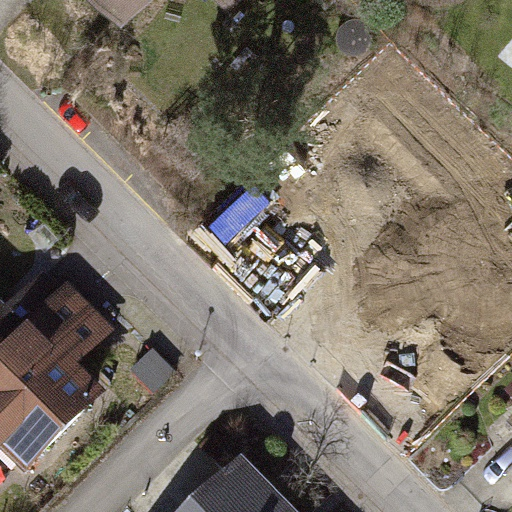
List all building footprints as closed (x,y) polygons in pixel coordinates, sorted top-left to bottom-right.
[(83,0),(114,29),(141,0),(207,0),(213,6),(218,0),(83,0)] [(385,116),(314,188),(398,270),(469,198),(385,116)] [(0,315),(0,364),(64,300),(39,276),(0,315)] [(111,346),(64,300),(0,364),(0,482),(16,499),(100,414),(71,386),(111,346)] [(511,428),(511,430),(500,443),(511,455),(511,395),(496,411),(511,428)] [(272,511),(236,476),(200,511),(272,511)]
